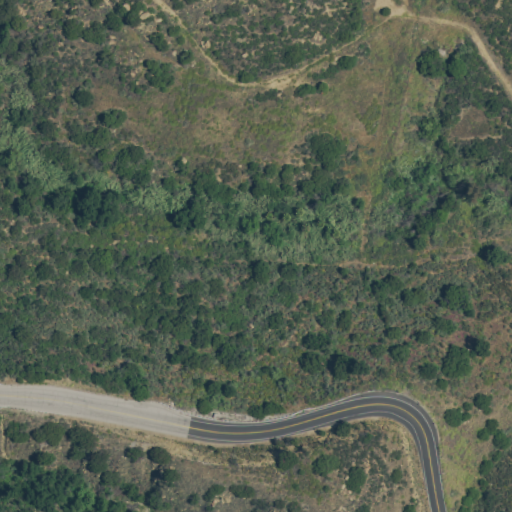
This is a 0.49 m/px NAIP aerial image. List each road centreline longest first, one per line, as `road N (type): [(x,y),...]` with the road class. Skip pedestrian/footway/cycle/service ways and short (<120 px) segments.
road 1 (track): [(511,89),(469,27),(397,12),(284,76),(239,83),(217,69),(159,0)]
road 2 (tertiary): [(339,409),(240,430),(0,393)]
road 3 (tertiary): [(438,511),(416,419),(384,402),(339,409)]
